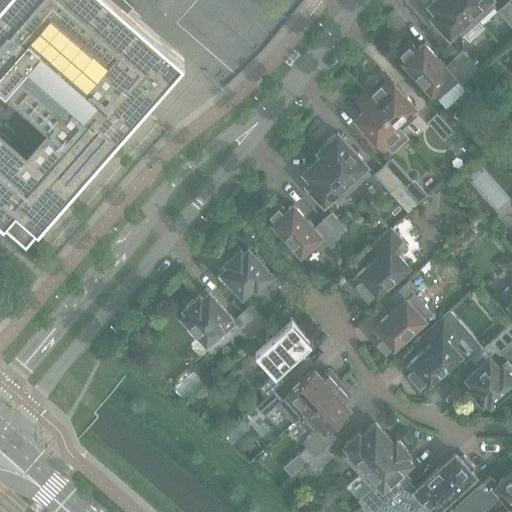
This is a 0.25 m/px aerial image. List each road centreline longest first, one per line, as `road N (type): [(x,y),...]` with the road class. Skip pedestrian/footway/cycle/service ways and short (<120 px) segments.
road 1 (residential): [(0,434),(270,110)]
road 2 (residential): [(270,110),(172,182),(0,390)]
road 3 (residential): [(511,423),(427,419),(398,405),(371,384),(339,328)]
road 4 (residential): [(270,110),(359,0)]
